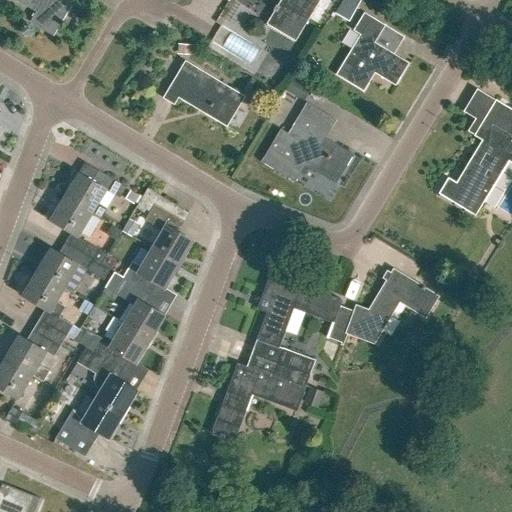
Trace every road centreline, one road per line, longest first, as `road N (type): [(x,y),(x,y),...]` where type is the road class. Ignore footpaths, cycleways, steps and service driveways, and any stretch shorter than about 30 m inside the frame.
road 1 (residential): [(487,0),(354,234),(334,238),(240,203)]
road 2 (residential): [(123,508),(240,203)]
road 3 (residential): [(240,203),(67,102)]
road 4 (residential): [(67,102),(115,9),(201,14)]
road 5 (residential): [(0,230),(51,94)]
road 6 (residential): [(123,508),(0,451)]
